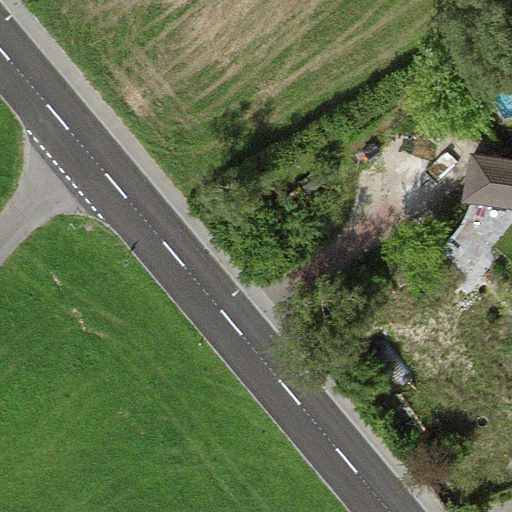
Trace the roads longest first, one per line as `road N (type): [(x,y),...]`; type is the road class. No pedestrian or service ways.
road 1 (tertiary): [(390,511),(85,147)]
road 2 (tertiary): [(85,147),(0,47)]
road 3 (residential): [(0,246),(85,147)]
